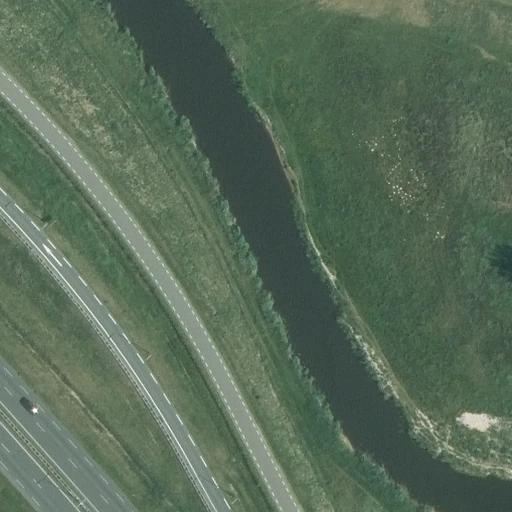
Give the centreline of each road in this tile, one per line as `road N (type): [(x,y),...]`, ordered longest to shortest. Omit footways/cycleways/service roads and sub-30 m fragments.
road 1 (unclassified): [(296,511),(173,292),(84,174),(0,83)]
road 2 (trunk): [(221,511),(91,302),(0,200)]
road 3 (trunk): [(112,511),(0,385)]
